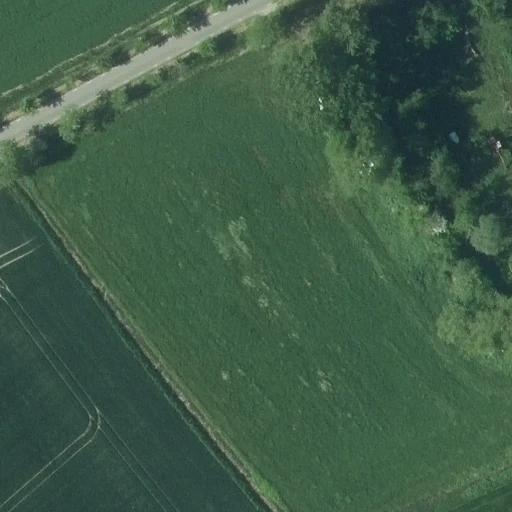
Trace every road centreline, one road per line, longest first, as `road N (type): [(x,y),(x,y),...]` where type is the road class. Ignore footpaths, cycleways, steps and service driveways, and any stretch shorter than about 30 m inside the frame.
road 1 (track): [(511,361),(460,336),(249,8)]
road 2 (tertiary): [(0,142),(264,0)]
